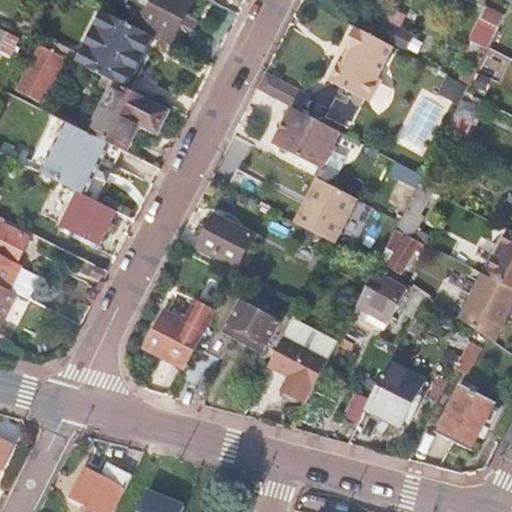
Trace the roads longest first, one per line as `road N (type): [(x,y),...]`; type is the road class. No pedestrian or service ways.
road 1 (residential): [(288,0),(70,403)]
road 2 (unclassified): [(287,460),(70,403)]
road 3 (unclassified): [(449,504),(287,460)]
road 4 (residential): [(70,403),(17,511)]
